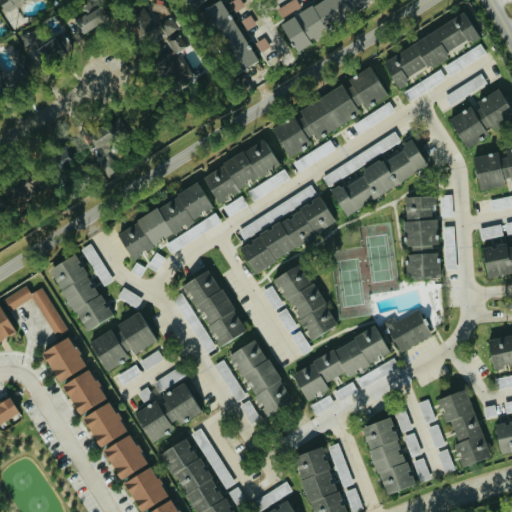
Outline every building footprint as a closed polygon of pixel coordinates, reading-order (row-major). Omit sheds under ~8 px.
[(257,60),(223,0),(218,0),(203,9),(238,71),(257,60)] [(290,0),(278,8),(284,17),(302,6),(298,0),(290,0)] [(374,6),(371,0),(318,0),(279,18),(290,43),(374,6)] [(126,16),(141,38),(158,26),(143,5),(126,16)] [(74,34),(108,25),(104,9),(70,18),(74,34)] [(381,60),(395,84),(478,37),(464,13),(381,60)] [(246,29),(256,23),(252,15),(242,20),(246,29)] [(176,85),(194,73),(183,57),(176,62),(172,56),(186,46),(177,33),(179,32),(170,19),(151,33),(163,49),(159,51),(169,66),(165,69),(176,85)] [(42,39),(38,28),(21,34),(26,49),(36,45),(42,62),(75,50),(67,29),(42,39)] [(271,46),(266,36),(257,41),(261,51),(271,46)] [(488,52),(482,42),(445,65),(451,75),(488,52)] [(0,70),(3,84),(31,77),(24,47),(11,50),(13,57),(0,59),(0,70)] [(387,95),(371,66),(344,81),(346,83),(298,109),(300,113),(272,128),(286,154),(365,112),(363,108),(387,95)] [(447,78),(441,68),(404,91),(410,101),(447,78)] [(252,87),(243,75),(231,85),(239,96),(252,87)] [(446,91),(451,101),(487,85),(483,75),(446,91)] [(448,118),(464,147),(492,132),(490,129),(511,117),(511,112),(499,88),(472,102),(473,104),(448,118)] [(353,124),(359,133),(396,110),(390,101),(353,124)] [(101,140),(128,129),(121,115),(95,125),(101,140)] [(383,136),(387,146),(400,141),(396,131),(383,136)] [(300,171),(337,148),(330,138),(294,161),(300,171)] [(201,173),(214,200),(278,168),(264,141),(201,173)] [(346,216),(426,164),(410,141),(330,193),(346,216)] [(53,166),(69,167),(71,148),(54,147),(53,166)] [(511,182),(511,147),(501,149),(501,151),(473,156),(478,189),(509,184),(508,183),(511,182)] [(291,177),(285,168),(249,190),(254,200),(291,177)] [(115,232),(130,258),(213,209),(198,183),(115,232)] [(492,211),(511,206),(511,194),(490,200),(492,211)] [(403,196),(407,279),(441,277),(439,247),(437,218),(435,218),(434,195),(403,196)] [(228,215),(249,206),(244,196),(224,204),(228,215)] [(253,273),(335,222),(319,197),(238,247),(253,273)] [(443,216),(453,215),(452,198),(442,199),(443,216)] [(166,241),(171,251),(223,223),(217,213),(166,241)] [(479,228),(482,239),(504,234),(501,222),(479,228)] [(81,248),(93,265),(101,260),(90,242),(81,248)] [(486,277),(511,271),(511,245),(506,246),(506,243),(481,247),(486,277)] [(49,267),(84,330),(114,314),(109,305),(107,306),(96,286),(94,287),(75,253),(49,267)] [(336,325),(302,262),(275,276),(310,340),(336,325)] [(245,331),(209,268),(180,284),(184,291),(173,297),(201,345),(213,338),(218,346),(245,331)] [(56,335),(68,327),(43,286),(32,292),(27,284),(4,298),(11,310),(33,297),(56,335)] [(263,290),(273,308),(283,303),(273,284),(263,290)] [(0,340),(16,329),(0,306),(0,340)] [(299,326),(287,307),(278,312),(290,332),(299,326)] [(430,338),(419,309),(386,322),(397,350),(430,338)] [(88,342),(105,372),(133,356),(132,354),(154,341),(138,311),(113,326),(114,327),(88,342)] [(290,371),(305,401),(330,387),(327,380),(345,371),(347,375),(388,354),(375,328),(290,371)] [(304,354),(313,348),(301,329),(291,335),(304,354)] [(511,333),(486,338),(491,368),(511,364),(511,333)] [(39,352),(57,382),(86,365),(78,353),(79,353),(68,335),(39,352)] [(230,352),(263,416),(291,402),(258,338),(230,352)] [(141,360),(146,369),(164,359),(158,349),(141,360)] [(400,366),(394,357),(357,378),(363,388),(400,366)] [(245,397),(227,358),(217,362),(235,402),(245,397)] [(142,373),(136,363),(118,375),(123,384),(142,373)] [(61,384),(77,414),(105,399),(89,368),(61,384)] [(511,385),(511,374),(495,377),(497,388),(511,385)] [(151,443),(177,425),(178,426),(202,410),(183,381),(132,414),(151,443)] [(334,390),(338,399),(358,390),(354,381),(334,390)] [(139,391),(142,400),(152,397),(149,387),(139,391)] [(489,457),(467,389),(437,398),(445,422),(450,420),(458,443),(454,444),(461,466),(489,457)] [(315,414),(335,404),(330,394),(310,404),(315,414)] [(0,422),(17,414),(10,397),(0,401),(0,422)] [(425,421),(435,418),(430,398),(420,401),(425,421)] [(252,423),(261,418),(250,399),(241,404),(252,423)] [(99,445),(125,428),(108,401),(81,418),(99,445)] [(401,431),(412,428),(406,408),(396,410),(401,431)] [(384,495),(415,485),(412,475),(411,475),(403,452),(401,453),(389,417),(361,426),(384,495)] [(499,454),(511,451),(511,420),(493,424),(499,454)] [(445,443),(438,423),(429,426),(436,446),(445,443)] [(120,478),(147,460),(127,431),(101,449),(120,478)] [(422,452),(415,431),(404,435),(412,456),(422,452)] [(163,447),(194,511),(228,511),(191,434),(163,447)] [(294,455),(311,511),(346,511),(344,501),(341,502),(335,481),(333,482),(326,459),(325,459),(321,447),(294,455)] [(438,452),(445,472),(455,469),(448,448),(438,452)] [(421,481),(431,477),(424,457),(413,461),(421,481)] [(166,494),(150,464),(122,480),(139,510),(166,494)] [(293,491),(288,481),(253,500),(258,510),(293,491)] [(352,511),(363,507),(356,486),(346,490),(352,511)]
